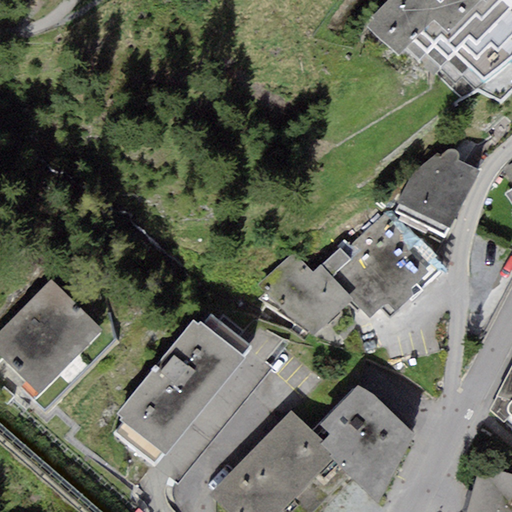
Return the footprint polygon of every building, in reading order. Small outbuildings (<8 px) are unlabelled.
[(511,0),(388,0),(364,25),(399,56),(407,49),(465,99),(478,91),(500,104),(511,91),(511,0)] [(396,212),(445,236),(479,171),(457,160),(458,155),(456,151),(452,149),(447,150),(441,156),(437,153),(408,180),(397,202),(400,204),(396,212)] [(511,164),(503,170),(511,182),(511,190),(505,195),(511,204),(511,164)] [(339,248),(322,264),(355,301),(371,319),(383,308),(393,319),(444,274),(389,211),(342,252),(339,248)] [(355,301),(322,264),(313,272),(295,253),(259,284),(315,336),(355,301)] [(0,354),(40,394),(103,330),(53,280),(0,332),(0,354)] [(163,454),(245,358),(243,356),(251,346),(211,312),(202,322),(199,326),(194,321),(117,414),(120,417),(125,421),(116,432),(154,464),(163,454)] [(511,368),(491,410),(504,422),(510,417),(511,418),(511,368)] [(358,386),(312,430),(324,442),(320,445),(352,477),(381,506),(417,439),(372,394),(358,386)] [(312,430),(292,410),(208,493),(227,511),(316,511),(352,477),(320,445),(324,442),(312,430)]
